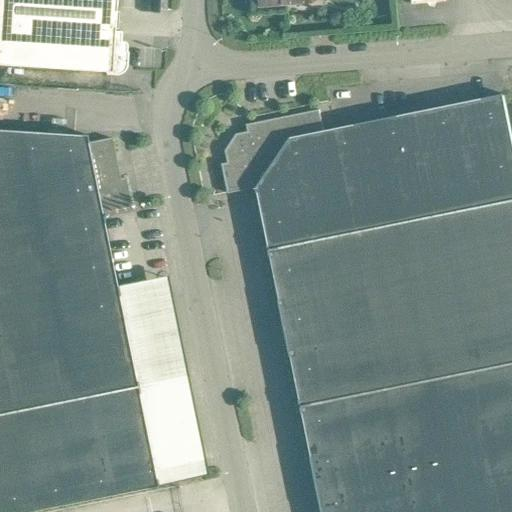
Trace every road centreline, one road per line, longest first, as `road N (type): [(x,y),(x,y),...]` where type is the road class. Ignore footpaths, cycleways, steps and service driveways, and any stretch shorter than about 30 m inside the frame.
road 1 (unclassified): [(243,511),(167,124),(170,98),(191,61)]
road 2 (unclassified): [(191,61),(261,68),(511,47)]
